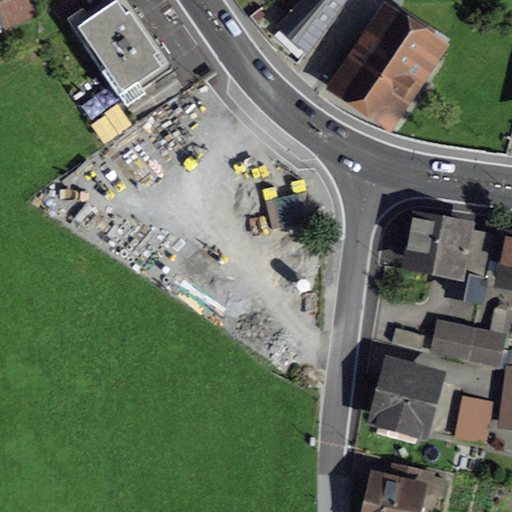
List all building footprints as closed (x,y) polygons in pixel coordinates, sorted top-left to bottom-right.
[(0,0),(0,11),(6,26),(35,15),(33,0),(0,0)] [(123,0),(107,0),(38,47),(105,145),(137,124),(127,110),(175,77),(123,0)] [(303,0),(282,29),(309,53),(346,0),(303,0)] [(357,48),(364,52),(340,87),(387,119),(417,73),(424,77),(442,50),(389,15),(372,41),(365,36),(357,48)] [(449,292),(479,298),(486,267),(493,237),(421,222),(413,264),(453,272),(449,292)] [(511,240),(493,237),(486,267),(502,270),(500,281),(511,283),(511,240)] [(494,311),(489,334),(473,331),(470,345),(500,350),(503,337),(500,337),(505,313),(494,311)] [(433,353),(467,360),(470,345),(473,331),(439,324),(433,353)] [(420,351),(424,336),(396,328),(392,343),(420,351)] [(467,360),(497,367),(500,350),(470,345),(467,360)] [(511,352),(509,352),(500,422),(511,423),(511,352)] [(418,443),(435,379),(397,369),(394,381),(389,379),(378,419),(394,424),(391,436),(418,443)] [(465,397),(457,438),(485,444),(493,403),(465,397)] [(412,511),(421,474),(402,469),(398,485),(377,481),(370,511),(412,511)]
